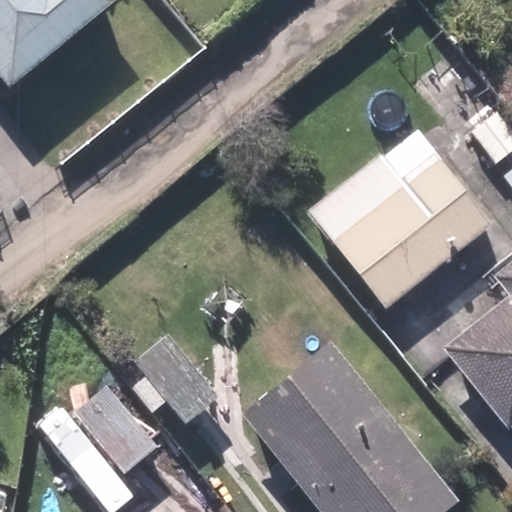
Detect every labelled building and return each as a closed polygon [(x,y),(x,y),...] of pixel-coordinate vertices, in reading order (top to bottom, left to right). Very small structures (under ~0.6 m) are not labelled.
[(0,0),(0,69),(17,88),(118,0),(0,0)] [(418,128),(309,216),(391,317),(500,229),(418,128)] [(511,293),(445,354),(511,429),(511,266),(501,276),(511,288),(511,293)] [(221,391),(169,334),(136,365),(188,422),(221,391)] [(449,511),(464,500),(342,347),(252,418),(325,511),(449,511)] [(125,381),(79,415),(126,479),(172,445),(125,381)]
